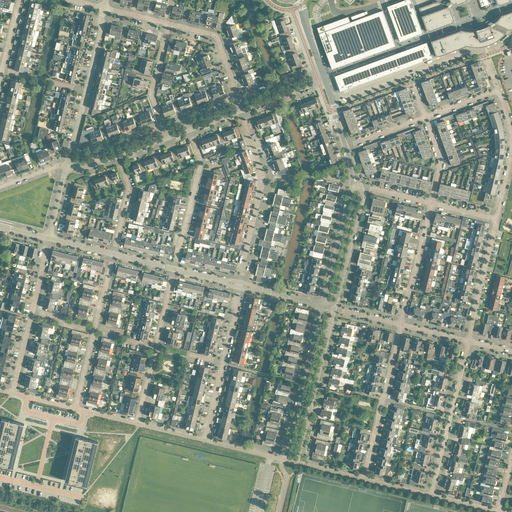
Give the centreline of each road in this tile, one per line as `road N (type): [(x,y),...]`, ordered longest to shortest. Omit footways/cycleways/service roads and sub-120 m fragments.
road 1 (residential): [(240,286),(263,179),(242,110)]
road 2 (residential): [(66,167),(104,8)]
road 3 (residential): [(430,496),(467,341)]
road 4 (residential): [(12,394),(49,239)]
road 5 (residential): [(365,480),(401,325)]
road 6 (residential): [(323,306),(283,460)]
road 7 (residential): [(298,464),(335,310)]
road 8 (residential): [(75,409),(112,255)]
road 9 (residential): [(204,440),(240,286)]
road 10 (residential): [(138,424),(174,270)]
road 11 (residential): [(174,270),(200,159),(189,129)]
road 12 (unclassified): [(335,310),(361,186)]
road 13 (residential): [(401,325),(431,203)]
road 14 (residential): [(467,341),(496,219)]
road 15 (unclassified): [(351,184),(323,306)]
